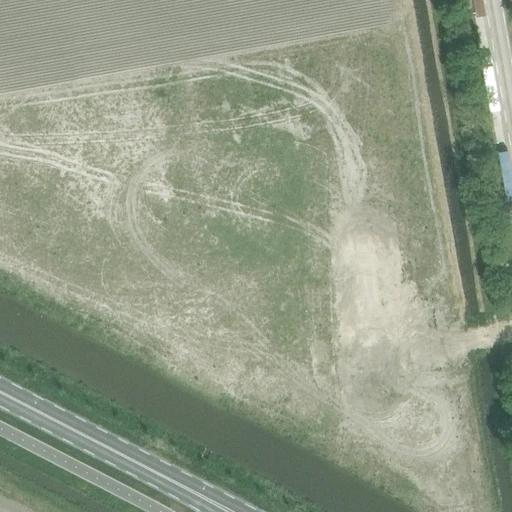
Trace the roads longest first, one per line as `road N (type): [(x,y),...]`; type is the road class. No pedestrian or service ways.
road 1 (unclassified): [(0,391),(226,511)]
road 2 (unclassified): [(511,142),(487,0)]
